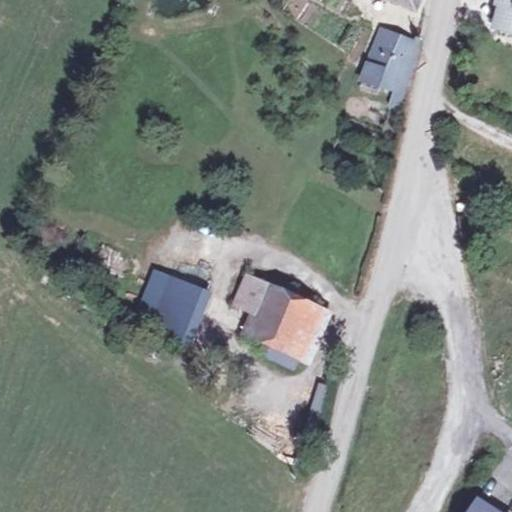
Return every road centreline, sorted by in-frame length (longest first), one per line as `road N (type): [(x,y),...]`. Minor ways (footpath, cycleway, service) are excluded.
road 1 (residential): [(405,190),(449,262),(463,354),(460,406),(421,511)]
road 2 (tertiary): [(405,190),(309,511)]
road 3 (tertiary): [(447,0),(405,190)]
